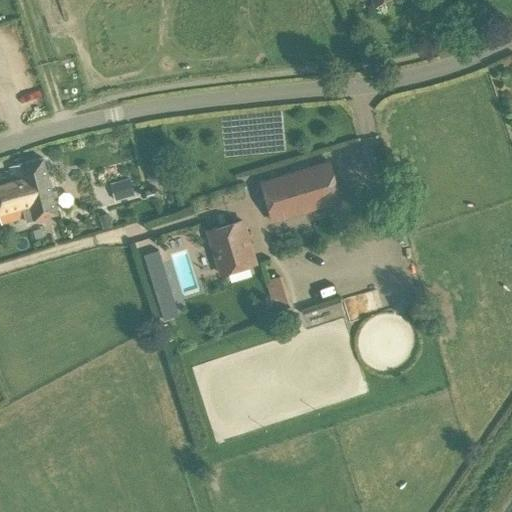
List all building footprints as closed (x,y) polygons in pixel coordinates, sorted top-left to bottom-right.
[(134,125),(135,147),(152,146),(151,124),(134,125)] [(154,152),(133,161),(139,175),(160,166),(154,152)] [(12,169),(0,172),(0,213),(3,222),(26,216),(27,220),(35,218),(35,219),(58,212),(43,157),(11,166),(12,169)] [(271,217),(340,196),(329,161),(261,182),(271,217)] [(134,195),(129,178),(117,181),(122,198),(134,195)] [(155,198),(153,189),(143,191),(145,200),(155,198)] [(102,228),(111,226),(108,213),(99,216),(102,228)] [(242,221),(207,231),(221,274),(255,264),(242,221)] [(375,303),(372,279),(395,276),(390,234),(324,243),(331,290),(338,289),(340,308),(375,303)] [(144,241),(136,244),(139,252),(146,249),(144,241)] [(264,249),(253,252),(257,268),(268,265),(264,249)] [(158,250),(143,255),(158,304),(173,299),(158,250)] [(293,285),(311,278),(308,269),(289,276),(293,285)] [(355,350),(386,341),(376,306),(345,314),(355,350)]
